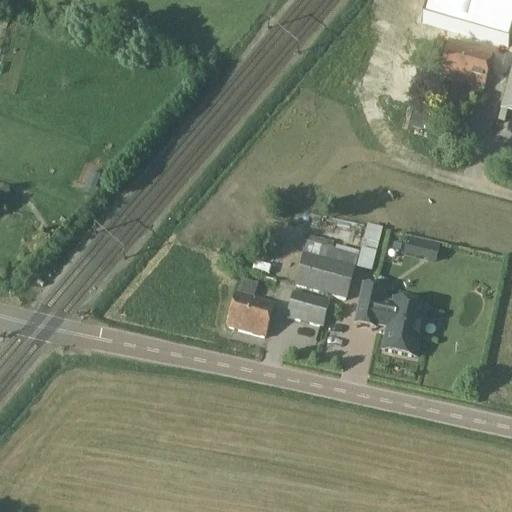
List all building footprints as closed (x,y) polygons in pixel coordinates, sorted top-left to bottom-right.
[(511,0),(428,0),(423,23),(510,43),(511,31),(511,0)] [(487,82),(488,42),(431,40),(430,80),(487,82)] [(511,60),(501,113),(511,114),(511,60)] [(282,221),(284,212),(274,210),(272,219),(282,221)] [(406,240),(403,258),(436,265),(439,248),(439,247),(440,246),(407,238),(406,240)] [(357,258),(306,245),(294,290),(346,303),(357,258)] [(375,257),(361,253),(356,270),(370,274),(375,257)] [(392,301),(390,309),(380,306),(384,291),(363,286),(353,325),(376,331),(377,327),(385,330),(380,353),(415,361),(427,309),(392,301)] [(286,319),(294,322),(323,329),(329,304),(293,294),(286,319)] [(274,307),(236,296),(227,329),(264,340),(274,307)]
